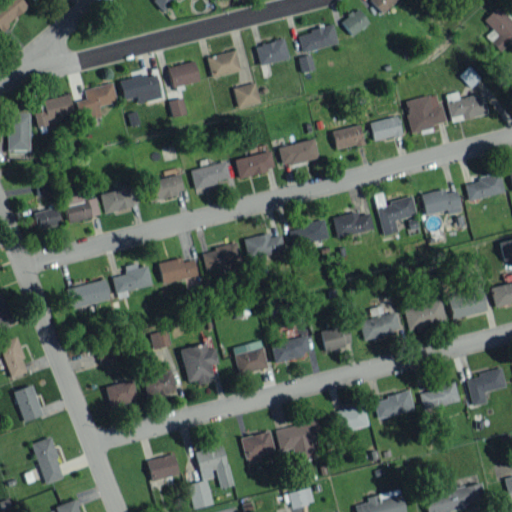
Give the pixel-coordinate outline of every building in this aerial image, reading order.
[(0,29),(27,6),(21,0),(1,0),(0,1),(0,29)] [(150,0),(161,11),(171,0),(150,0)] [(393,0),(368,0),(380,12),(393,0)] [(338,20),(350,35),(367,22),(355,7),(338,20)] [(335,43),(331,24),(295,33),(300,51),(335,43)] [(256,63),(285,59),(282,39),(253,43),(256,63)] [(238,69),(233,49),(205,56),(210,77),(238,69)] [(312,68),(309,53),(296,56),(299,71),(312,68)] [(197,80),(192,60),(165,67),(170,87),(197,80)] [(457,75),(469,87),(479,77),(468,65),(457,75)] [(153,72),(117,80),(121,99),(134,96),(136,102),(159,97),(153,72)] [(82,88),(84,99),(75,100),(78,119),(98,115),(96,105),(114,101),(111,82),(82,88)] [(235,106),(257,102),(254,82),(231,86),(235,106)] [(401,100),(409,131),(442,123),(435,92),(401,100)] [(35,127),(46,124),(44,119),(72,112),(66,93),(37,100),(40,110),(31,112),(35,127)] [(485,114),(482,94),(445,99),(448,120),(485,114)] [(167,99),(170,116),(184,113),(181,97),(167,99)] [(27,149),(27,112),(5,112),(5,149),(27,149)] [(400,133),(395,114),(367,122),(372,140),(400,133)] [(362,142),(358,123),(329,131),(334,149),(362,142)] [(280,166),(316,156),(311,137),(275,147),(280,166)] [(235,176),(271,170),(268,151),(232,157),(235,176)] [(227,178),(223,160),(187,169),(192,187),(227,178)] [(147,201),(182,191),(176,172),(142,182),(147,201)] [(466,200),(502,191),(497,172),(461,182),(466,200)] [(37,196),(49,191),(45,179),(32,184),(37,196)] [(137,202),(132,184),(97,194),(102,212),(137,202)] [(445,214),(459,210),(454,189),(442,192),(441,188),(419,193),(423,214),(444,209),(445,214)] [(98,215),(94,196),(81,199),(79,191),(60,195),(66,221),(98,215)] [(414,214),(409,196),(374,205),(382,235),(396,231),(393,219),(414,214)] [(36,228),(59,224),(55,207),(33,211),(36,228)] [(367,211),(356,214),(355,209),(329,217),(335,237),(372,227),(367,211)] [(286,228),(291,245),(326,236),(322,219),(286,228)] [(241,238),(247,260),(283,250),(278,233),(268,236),(266,231),(241,238)] [(511,257),(511,237),(497,241),(501,260),(511,257)] [(240,259),(235,241),(199,251),(204,269),(240,259)] [(160,281),(195,274),(191,258),(180,261),(179,257),(156,262),(160,281)] [(124,290),(149,284),(145,265),(135,267),(134,262),(122,265),(124,273),(110,276),(115,297),(126,295),(124,290)] [(107,299),(104,279),(64,287),(68,307),(107,299)] [(511,301),(511,280),(487,286),(491,306),(511,301)] [(483,309),(478,287),(444,295),(450,318),(483,309)] [(0,329),(0,331),(11,327),(0,297),(0,329)] [(405,331),(423,328),(422,325),(443,322),(439,299),(400,307),(405,331)] [(361,339),(397,329),(392,311),(356,320),(361,339)] [(349,343),(344,323),(317,330),(322,350),(349,343)] [(148,332),(151,349),(167,346),(164,329),(148,332)] [(273,362),(308,352),(303,334),(268,344),(273,362)] [(27,370),(13,336),(0,340),(0,353),(9,377),(27,370)] [(231,353),(259,346),(257,339),(230,346),(231,353)] [(115,359),(109,342),(93,348),(99,364),(115,359)] [(185,381),(194,379),(194,382),(211,378),(208,364),(216,362),(212,346),(204,348),(203,342),(178,348),(185,381)] [(232,352),(235,373),(264,368),(261,348),(232,352)] [(503,386),(499,368),(463,377),(470,405),(484,402),(482,391),(503,386)] [(174,389),(168,369),(140,377),(145,397),(174,389)] [(102,386),(107,407),(136,400),(130,378),(102,386)] [(417,391),(421,409),(457,400),(452,382),(417,391)] [(20,421),(39,416),(31,384),(12,389),(20,421)] [(372,398),(375,416),(411,410),(408,392),(372,398)] [(366,424),(360,403),(332,411),(337,431),(366,424)] [(272,427),(277,450),(292,447),(295,461),(314,457),(311,441),(321,439),(316,419),(272,427)] [(271,451),(268,431),(239,436),(244,462),(259,460),(258,453),(271,451)] [(28,443),(45,483),(63,475),(46,436),(28,443)] [(193,450),(200,479),(214,475),(217,487),(230,484),(220,444),(193,450)] [(149,480),(177,473),(171,452),(144,460),(149,480)] [(511,474),(502,477),(505,493),(511,491),(511,474)] [(191,508),(211,503),(204,478),(185,484),(191,508)] [(479,481),(451,488),(449,479),(436,482),(439,492),(421,496),(424,511),(437,511),(484,502),(479,481)] [(286,491),(288,506),(311,503),(308,487),(286,491)] [(353,504),(354,511),(403,511),(398,489),(364,495),(365,502),(353,504)] [(54,511),(78,511),(73,498),(53,505),(54,511)]
